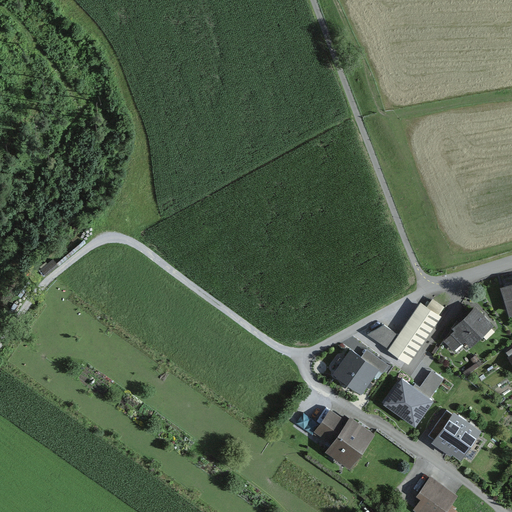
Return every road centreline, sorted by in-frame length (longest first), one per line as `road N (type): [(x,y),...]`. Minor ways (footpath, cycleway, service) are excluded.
road 1 (track): [(306,356),(273,344),(117,237),(92,244),(47,280),(0,343)]
road 2 (track): [(313,0),(428,289)]
